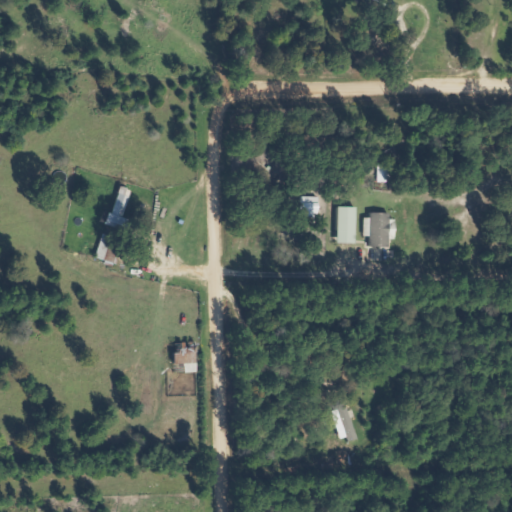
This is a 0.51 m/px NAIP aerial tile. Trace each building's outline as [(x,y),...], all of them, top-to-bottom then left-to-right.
[(352,206),(333,206),(333,242),(352,242),(352,206)] [(385,212),(366,212),(366,245),(385,245),(385,212)] [(91,257),(110,263),(118,238),(99,232),(91,257)] [(193,342),(170,342),(170,372),(193,372),(193,342)] [(321,409),(331,437),(341,434),(331,406),(321,409)]
